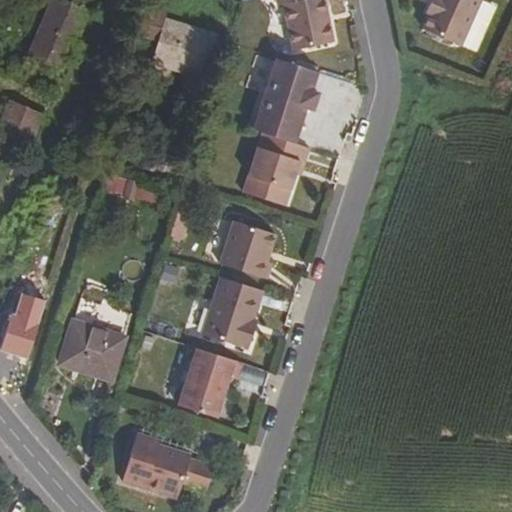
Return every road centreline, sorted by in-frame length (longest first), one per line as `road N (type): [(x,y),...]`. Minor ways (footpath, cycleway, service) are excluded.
road 1 (residential): [(253,511),(390,96),(370,0)]
road 2 (tertiary): [(83,511),(0,418)]
